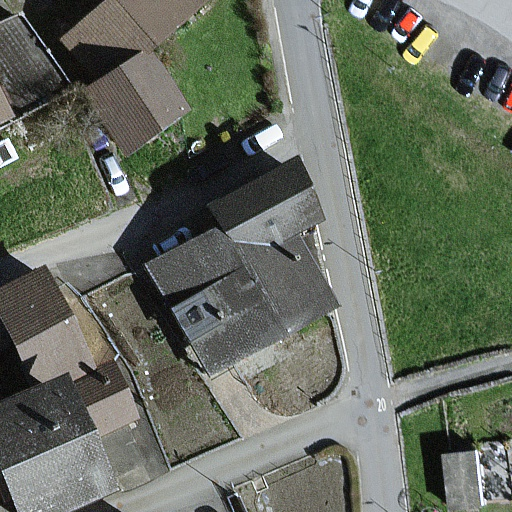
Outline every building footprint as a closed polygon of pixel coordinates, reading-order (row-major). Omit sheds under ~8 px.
[(0,81),(3,88),(47,65),(13,0),(11,0),(0,5),(0,81)] [(192,0),(107,0),(64,41),(103,83),(192,0)] [(177,112),(143,60),(87,95),(121,148),(177,112)] [(312,223),(286,171),(208,209),(220,233),(152,267),(204,370),(324,310),(287,235),(312,223)] [(79,359),(38,272),(0,289),(0,318),(22,366),(42,356),(50,373),(79,359)] [(126,421),(106,373),(66,390),(86,438),(126,421)] [(54,511),(97,494),(51,385),(0,406),(0,494),(7,511),(54,511)] [(474,453),(449,456),(455,506),(480,503),(474,453)]
